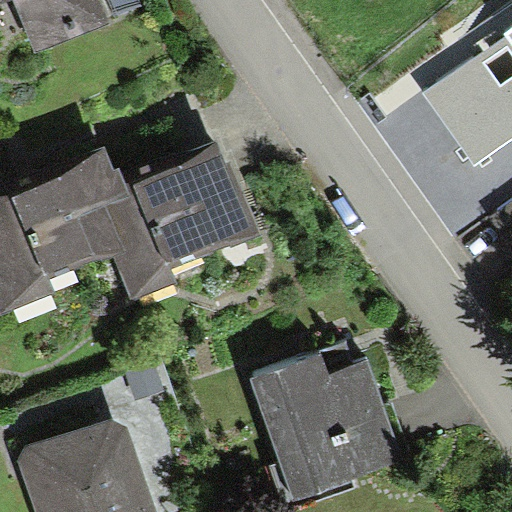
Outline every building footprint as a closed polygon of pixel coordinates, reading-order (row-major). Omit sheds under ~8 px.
[(14,0),(31,41),(100,13),(94,0),(14,0)] [(508,37),(425,92),(479,164),(511,140),(511,29),(506,34),(508,37)] [(257,233),(244,197),(221,134),(115,172),(128,208),(103,217),(114,247),(126,280),(257,233)] [(105,143),(0,180),(0,288),(114,247),(103,217),(128,208),(115,172),(105,143)] [(511,225),(511,202),(500,215),(511,225)] [(316,346),(247,369),(278,459),(272,462),(286,503),(348,482),(345,471),(399,453),(365,354),(324,369),(316,346)] [(35,436),(23,450),(26,461),(31,466),(46,511),(170,511),(143,437),(141,425),(133,416),(120,408),(35,436)]
